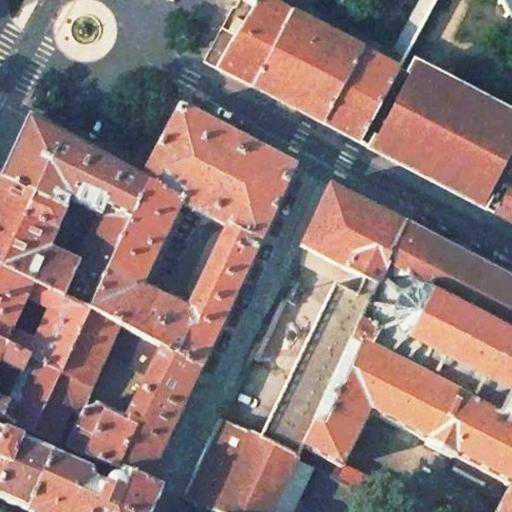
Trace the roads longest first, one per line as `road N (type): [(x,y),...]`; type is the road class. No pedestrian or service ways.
road 1 (residential): [(169,484),(321,149)]
road 2 (residential): [(511,250),(321,149)]
road 3 (residential): [(321,149),(160,63)]
road 4 (residential): [(22,52),(108,95),(160,63)]
